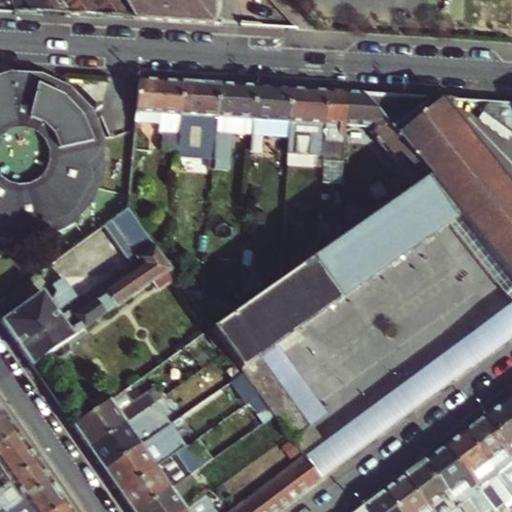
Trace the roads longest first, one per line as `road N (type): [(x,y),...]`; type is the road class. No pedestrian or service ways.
road 1 (residential): [(511,73),(0,39)]
road 2 (residential): [(511,375),(325,511)]
road 3 (tertiary): [(0,370),(97,511)]
